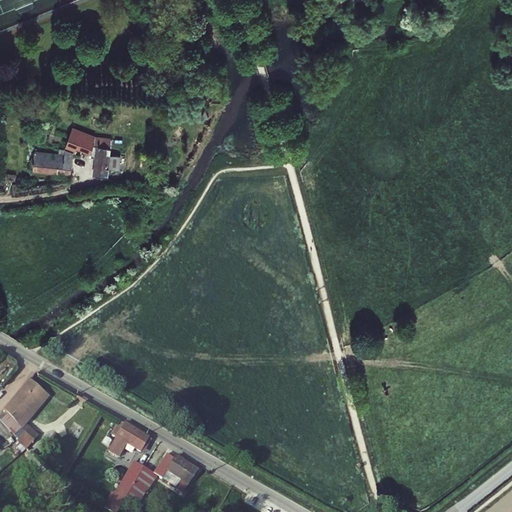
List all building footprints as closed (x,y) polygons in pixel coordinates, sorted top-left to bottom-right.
[(68,147),(77,151),(81,152),(83,147),(98,153),(99,149),(106,152),(108,175),(120,172),(118,148),(101,141),(102,138),(93,135),(91,138),(74,132),(68,147)] [(59,166),(69,167),(70,159),(29,155),(27,168),(59,171),(59,166)] [(49,396),(30,381),(4,411),(24,432),(16,441),(27,451),(38,436),(26,425),(49,396)] [(152,439),(125,424),(120,421),(112,436),(116,438),(109,452),(120,458),(127,445),(143,453),(152,439)] [(174,459),(168,455),(155,476),(158,477),(182,493),(198,470),(176,457),(174,459)] [(158,477),(155,476),(134,462),(116,495),(113,493),(105,507),(111,511),(116,511),(126,498),(136,504),(158,477)]
